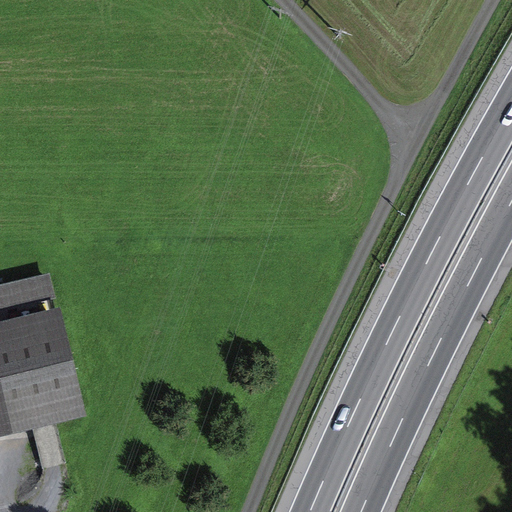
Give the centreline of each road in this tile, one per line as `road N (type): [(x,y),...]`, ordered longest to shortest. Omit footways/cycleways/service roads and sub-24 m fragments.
road 1 (track): [(253,511),(415,134),(495,0)]
road 2 (trunk): [(511,105),(393,328),(310,511)]
road 3 (trunk): [(361,511),(511,200)]
road 4 (track): [(415,134),(289,0)]
